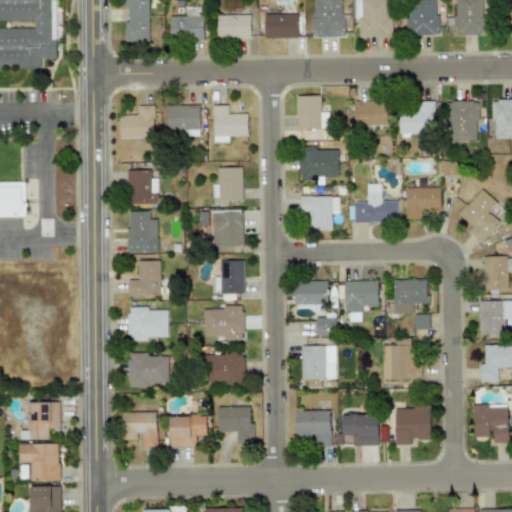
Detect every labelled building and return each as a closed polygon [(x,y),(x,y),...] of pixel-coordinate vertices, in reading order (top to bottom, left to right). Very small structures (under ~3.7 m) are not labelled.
[(0,0),(0,67),(39,68),(39,58),(55,58),(55,0),(0,0)] [(147,0),(124,0),(125,41),(148,41),(147,0)] [(342,0),(311,0),(312,37),(343,36),(342,0)] [(358,0),(358,35),(390,36),(390,0),(358,0)] [(436,0),(405,0),(406,35),(437,34),(436,0)] [(482,34),(481,0),(453,0),(454,35),(482,34)] [(184,15),(169,16),(169,38),(202,37),(201,6),(184,7),(184,15)] [(297,14),(263,13),(262,36),(297,37),(297,14)] [(249,38),(250,15),(216,15),(216,38),(249,38)] [(295,96),(296,129),(327,128),(327,112),(320,112),(319,95),(295,96)] [(511,138),(511,99),(492,99),(492,138),(511,138)] [(475,140),(475,130),(479,130),(479,101),(447,100),(446,140),(475,140)] [(387,124),(386,101),(352,102),(353,125),(387,124)] [(432,101),(415,101),(416,113),(398,114),(398,133),(433,133),(432,101)] [(152,105),(136,106),(137,115),(118,115),(118,138),(153,137),(152,105)] [(165,106),(165,131),(198,131),(198,105),(165,106)] [(246,113),(227,114),(227,105),(212,105),(213,142),(228,142),(228,136),(246,136),(246,113)] [(337,149),(298,149),(298,181),(314,181),(314,176),(337,177),(337,149)] [(442,175),(456,175),(456,160),(441,160),(442,175)] [(241,200),(241,167),(216,167),(217,183),(211,183),(212,200),(241,200)] [(156,178),(149,178),(149,170),(126,170),(127,204),(157,203),(156,178)] [(0,217),(24,217),(24,182),(0,182),(0,217)] [(397,200),(380,200),(380,184),(365,185),(365,201),(352,202),(353,222),(397,221),(397,200)] [(439,210),(439,187),(404,187),(405,219),(420,219),(420,210),(439,210)] [(495,202),(479,188),(457,215),(468,224),(465,228),(481,242),(498,221),(487,212),(495,202)] [(330,213),(338,213),(338,196),(300,196),(300,210),(309,210),(309,230),(331,230),(330,213)] [(210,210),(211,247),(241,246),(240,210),(210,210)] [(148,211),(126,211),(127,253),(156,253),(156,219),(148,219),(148,211)] [(482,257),(483,290),(507,289),(506,271),(511,270),(511,256),(482,257)] [(137,260),(137,279),(127,280),(127,297),(160,297),(159,260),(137,260)] [(218,260),(219,294),(243,293),(242,260),(218,260)] [(426,279),(392,279),(392,313),(412,313),(412,303),(426,303),(426,279)] [(293,304),(326,304),(326,280),(293,281),(293,304)] [(376,280),(343,280),(343,313),(348,313),(348,322),(360,321),(360,306),(377,306),(376,280)] [(478,334),(503,334),(503,318),(511,319),(511,301),(478,301),(478,334)] [(242,338),(242,306),(202,307),(202,339),(242,338)] [(167,308),(127,308),(127,339),(167,338),(167,308)] [(428,329),(428,314),(413,314),(413,329),(428,329)] [(314,335),(335,335),(335,317),(315,317),(314,335)] [(416,380),(416,338),(395,338),(395,345),(383,345),(382,380),(416,380)] [(334,345),(300,345),(300,379),(306,379),(306,387),(320,387),(320,379),(334,379),(334,345)] [(479,382),(496,381),(496,367),(511,367),(511,345),(482,345),(483,363),(478,363),(479,382)] [(243,383),(243,353),(205,353),(206,384),(243,383)] [(167,354),(127,354),(128,385),(167,384),(167,354)] [(58,402),(26,401),(25,439),(47,440),(48,428),(58,429),(58,402)] [(507,442),(506,404),(471,406),(472,436),(490,435),(491,443),(507,442)] [(429,406),(394,407),(394,445),(410,445),(410,438),(429,438),(429,406)] [(217,432),(235,431),(235,443),(252,443),(251,407),(216,408),(217,432)] [(294,411),(294,439),(313,438),(313,447),(330,446),(329,410),(294,411)] [(156,412),(121,412),(121,439),(139,439),(139,447),(155,448),(156,412)] [(377,414),(340,414),(341,435),(352,435),(352,446),(378,445),(377,414)] [(195,446),(195,436),(205,435),(205,415),(168,416),(168,447),(195,446)] [(57,443),(17,444),(18,463),(29,463),(29,481),(58,480),(57,443)] [(27,511),(60,511),(59,485),(27,486),(27,511)]
